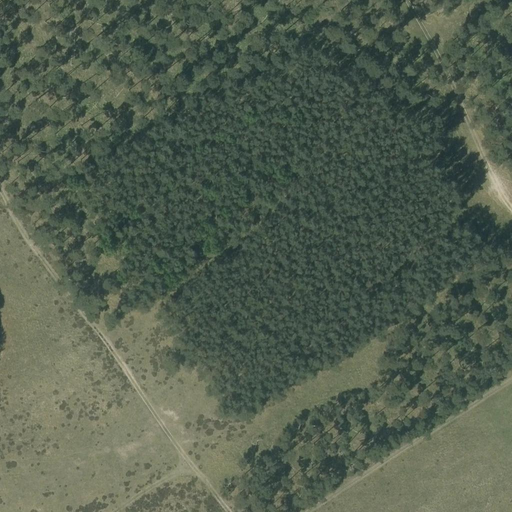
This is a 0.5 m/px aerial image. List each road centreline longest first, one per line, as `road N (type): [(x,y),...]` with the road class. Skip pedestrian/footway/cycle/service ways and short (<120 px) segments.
road 1 (track): [(0,189),(169,437),(231,511)]
road 2 (track): [(306,511),(511,381)]
